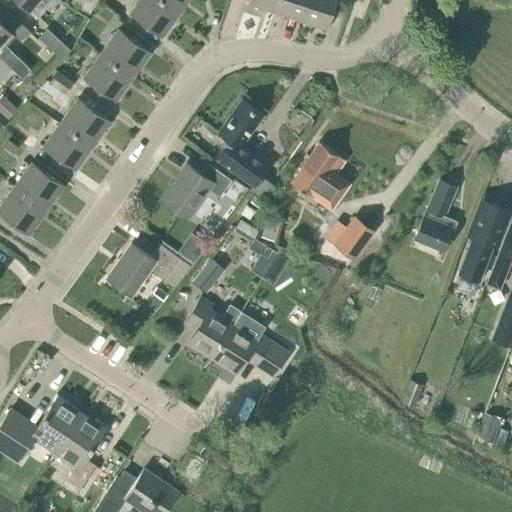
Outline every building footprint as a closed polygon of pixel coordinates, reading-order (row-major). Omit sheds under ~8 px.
[(18,0),(28,8),(35,0),(18,0)] [(77,0),(92,8),(96,0),(77,0)] [(161,36),(178,12),(161,0),(137,0),(128,12),(161,36)] [(161,0),(178,12),(186,0),(161,0)] [(274,12),(277,0),(248,0),(247,3),(274,12)] [(299,20),(306,0),(277,0),(274,12),(299,20)] [(306,0),(299,20),(326,29),(335,0),(306,0)] [(0,57),(10,67),(21,77),(29,68),(3,44),(13,35),(9,31),(10,31),(0,21),(0,57)] [(60,58),(69,49),(46,27),(37,37),(60,58)] [(99,52),(132,76),(149,52),(117,28),(99,52)] [(114,100),(132,76),(99,52),(82,76),(114,100)] [(0,77),(10,67),(0,57),(0,77)] [(63,94),(72,82),(56,70),(47,82),(63,94)] [(0,111),(6,118),(16,107),(0,93),(0,111)] [(59,121),(91,144),(109,120),(76,97),(59,121)] [(264,200),(275,185),(260,174),(267,164),(240,144),(262,114),(240,98),(217,131),(228,139),(214,158),(252,185),(249,189),(264,200)] [(74,169),(91,144),(59,121),(42,145),(74,169)] [(30,149),(37,139),(29,133),(21,143),(30,149)] [(12,153),(17,146),(7,139),(2,146),(12,153)] [(334,173),(344,159),(318,140),(289,181),(316,198),(316,197),(330,207),(348,182),(334,173)] [(12,185),(45,209),(62,185),(30,161),(12,185)] [(230,179),(206,162),(199,171),(186,162),(159,199),(185,218),(207,187),(218,196),(230,179)] [(442,250),(452,226),(454,220),(443,215),(456,185),(438,178),(412,237),(442,250)] [(0,213),(28,233),(45,209),(12,185),(0,202),(0,213)] [(496,247),(510,210),(483,199),(456,272),(477,280),(492,245),(496,247)] [(248,217),(254,209),(246,203),(240,212),(248,217)] [(511,254),(511,214),(491,268),(501,272),(509,254),(511,254)] [(273,239),(278,220),(266,216),(261,236),(273,239)] [(336,243),(354,257),(374,232),(356,218),(336,243)] [(193,261),(206,243),(196,236),(183,253),(193,261)] [(151,256),(130,242),(106,276),(130,294),(148,269),(173,286),(190,265),(160,243),(151,256)] [(261,276),(276,252),(271,249),(266,256),(259,252),(249,269),(261,276)] [(209,256),(191,280),(206,291),(224,268),(209,256)] [(162,300),(167,293),(155,285),(151,291),(162,300)] [(509,346),(511,338),(511,287),(508,297),(506,296),(489,338),(509,346)] [(231,323),(232,323),(241,309),(229,301),(220,316),(208,308),(211,303),(200,296),(185,320),(195,326),(186,341),(210,356),(231,323)] [(298,328),(309,311),(295,302),(284,319),(298,328)] [(255,337),(232,323),(231,323),(210,356),(235,372),(244,357),(254,363),(269,340),(258,333),(255,337)] [(511,372),(503,399),(511,402),(511,372)] [(414,406),(422,384),(409,378),(400,400),(414,406)] [(56,395),(36,425),(9,407),(0,421),(0,434),(24,451),(33,437),(53,451),(80,411),(56,395)] [(80,411),(53,451),(74,465),(65,478),(78,487),(94,464),(84,457),(104,427),(80,411)] [(491,440),(501,418),(485,411),(475,433),(491,440)] [(113,511),(124,497),(147,511),(161,511),(176,489),(143,467),(136,477),(123,468),(119,475),(116,473),(90,511),(113,511)]
